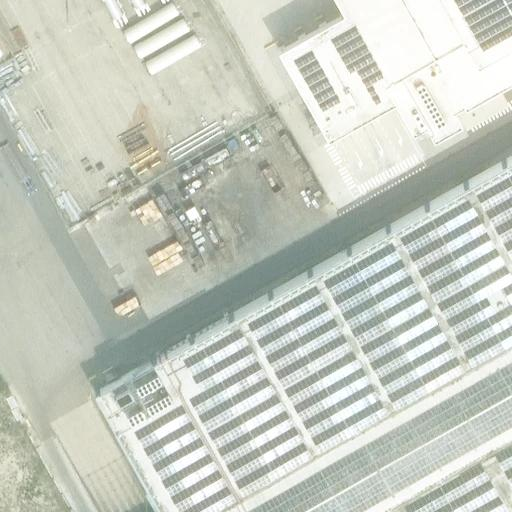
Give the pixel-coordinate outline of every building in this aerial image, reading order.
[(215,0),(275,105),(314,83),(266,0),(215,0)] [(367,0),(390,38),(456,0),(367,0)] [(511,511),(511,155),(93,391),(161,511),(511,511)] [(137,313),(186,285),(137,197),(88,225),(137,313)] [(74,511),(0,354),(0,511),(74,511)]
